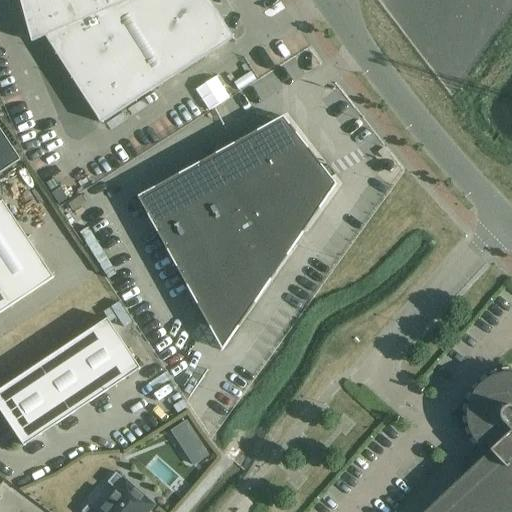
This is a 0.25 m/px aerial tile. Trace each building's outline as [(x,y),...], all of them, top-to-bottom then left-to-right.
[(45,37),(101,124),(234,39),(208,0),(19,0),(32,43),(45,37)] [(30,109),(34,122),(48,118),(44,105),(30,109)] [(222,352),(336,186),(331,179),(336,176),(328,167),(323,169),(283,118),(138,198),(222,352)] [(0,174),(21,161),(0,130),(0,174)] [(0,203),(0,314),(53,279),(3,202),(0,203)] [(107,320),(0,390),(0,411),(23,447),(140,370),(107,320)] [(511,511),(511,373),(509,374),(502,374),(498,375),(491,378),(488,380),(482,384),(479,387),(474,392),(472,396),(469,403),(468,406),(467,414),(466,418),(467,425),(468,429),(471,436),(473,439),(477,445),(481,449),(483,447),(488,453),(483,458),(486,461),(477,470),(474,468),(455,486),(454,486),(426,511),(511,511)] [(148,511),(154,506),(124,481),(116,474),(108,483),(116,490),(98,510),(90,504),(82,511),(148,511)]
